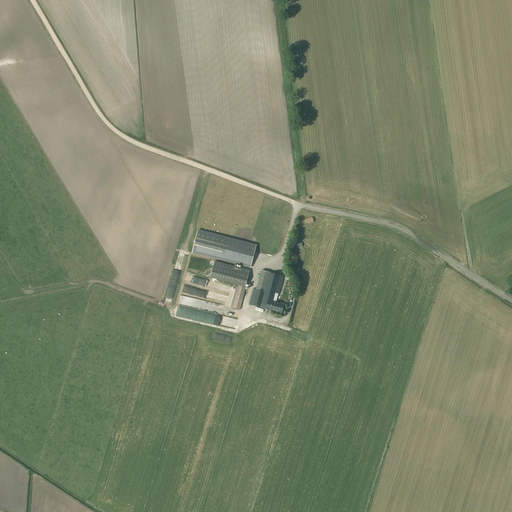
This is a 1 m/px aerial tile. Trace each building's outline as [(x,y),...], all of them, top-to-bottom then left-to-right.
[(255,252),(255,250),(256,246),(198,230),(192,252),(215,258),(251,267),(255,252)] [(210,277),(239,285),(245,286),(249,270),(214,261),(210,277)] [(283,276),(261,270),(256,289),(253,288),(249,304),(282,313),(284,304),(273,301),(274,295),(275,295),(274,295),(275,293),(279,294),(283,276)] [(183,292),(198,295),(199,289),(185,285),(183,292)] [(239,285),(233,308),(240,309),(246,286),(245,286),(239,285)] [(215,314),(218,303),(181,296),(179,305),(180,305),(177,316),(231,327),(233,318),(215,314)]
